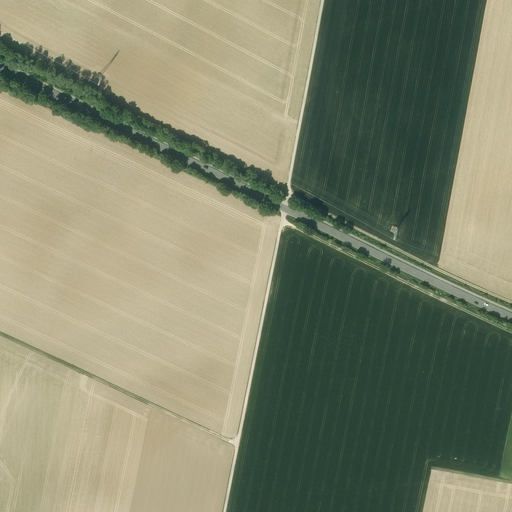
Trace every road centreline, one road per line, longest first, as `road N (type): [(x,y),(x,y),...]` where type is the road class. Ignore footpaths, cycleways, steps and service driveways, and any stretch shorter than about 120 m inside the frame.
road 1 (secondary): [(0,68),(284,208)]
road 2 (track): [(224,511),(284,208)]
road 3 (track): [(281,223),(511,333)]
road 4 (secondary): [(511,317),(284,208)]
road 5 (track): [(511,303),(287,193)]
road 6 (track): [(322,0),(285,203)]
